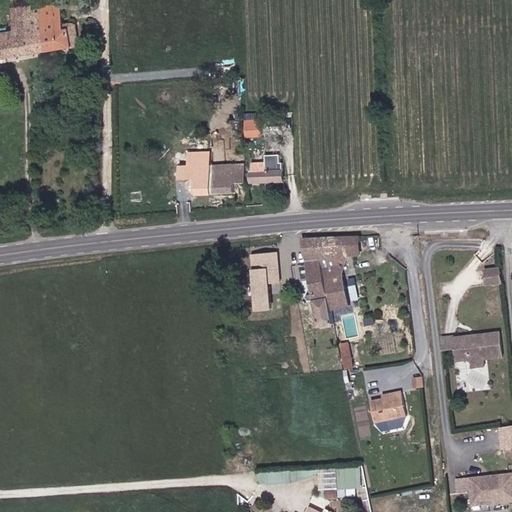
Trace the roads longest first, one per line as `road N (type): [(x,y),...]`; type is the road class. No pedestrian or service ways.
road 1 (secondary): [(511,217),(142,233),(0,253)]
road 2 (unknown): [(498,243),(416,261),(412,269),(428,432),(443,481)]
road 3 (unknown): [(297,511),(257,493),(219,488),(0,497)]
